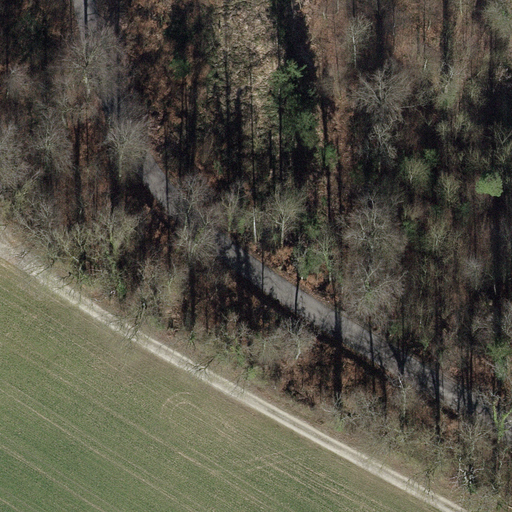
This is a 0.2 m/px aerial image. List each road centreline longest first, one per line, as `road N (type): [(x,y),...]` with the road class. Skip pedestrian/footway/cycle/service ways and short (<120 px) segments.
road 1 (tertiary): [(511,436),(279,287),(175,203),(116,108),(84,0)]
road 2 (track): [(455,511),(153,345),(0,249)]
